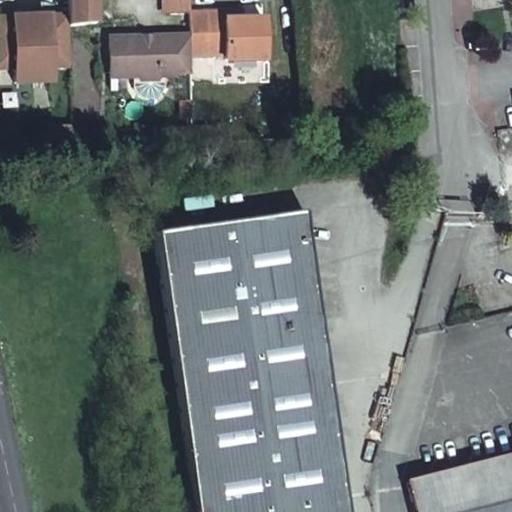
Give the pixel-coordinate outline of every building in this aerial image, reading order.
[(105,0),(74,0),(75,21),(75,29),(105,29),(105,0)] [(190,38),(190,57),(226,56),(226,62),(266,61),(266,20),(242,21),(226,22),(226,14),(189,15),(190,38)] [(75,21),(0,20),(0,72),(19,72),(19,87),(55,86),(55,72),(75,71),(75,54),(75,29),(75,21)] [(176,75),(191,74),(190,57),(190,38),(153,39),(155,82),(155,100),(160,97),(164,89),(164,77),(176,77),(176,75)] [(155,100),(155,82),(153,39),(150,39),(150,44),(143,43),(143,39),(110,40),(110,59),(122,58),(121,78),(133,78),(134,90),(137,97),(145,101),(153,101),(155,100)] [(110,78),(121,78),(122,58),(110,59),(110,78)] [(192,130),(192,147),(198,147),(213,147),(226,146),(226,129),(198,130),(192,130)] [(156,131),(156,148),(192,147),(192,130),(156,131)] [(52,131),(52,154),(76,154),(76,131),(52,131)] [(347,511),(302,214),(152,234),(194,511),(347,511)] [(511,246),(498,250),(505,279),(475,285),(481,315),(511,308),(511,246)] [(511,511),(511,459),(408,483),(414,511),(511,511)]
